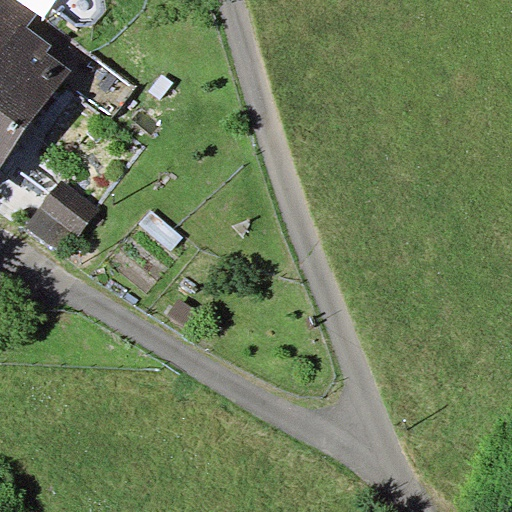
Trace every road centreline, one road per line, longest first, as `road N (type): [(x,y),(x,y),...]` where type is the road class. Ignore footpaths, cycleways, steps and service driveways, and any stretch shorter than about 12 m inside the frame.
road 1 (unclassified): [(384,469),(247,49),(240,0)]
road 2 (unclassified): [(384,469),(5,253)]
